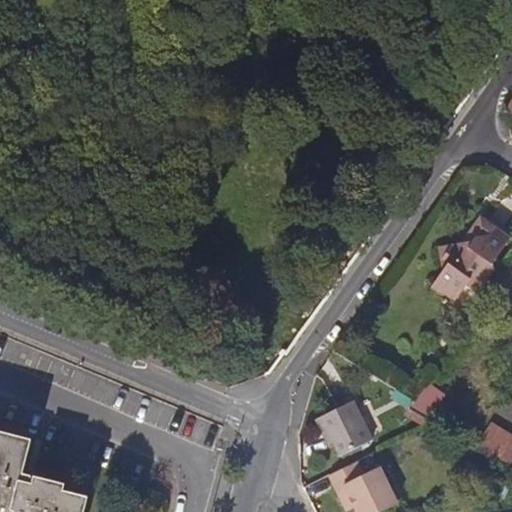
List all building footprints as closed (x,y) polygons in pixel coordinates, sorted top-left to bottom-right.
[(434,290),(456,306),(470,287),(481,295),(497,271),(495,268),(511,242),(511,238),(485,219),(465,247),(442,250),(447,272),(434,290)] [(407,414),(424,424),(442,400),(425,388),(413,406),(407,414)] [(370,444),(352,404),(314,421),(322,438),(327,436),(337,459),(359,449),(370,444)] [(511,440),(491,429),(477,455),(509,474),(511,468),(511,440)] [(32,445),(0,436),(0,511),(89,511),(90,509),(66,502),(68,494),(45,488),(43,497),(20,491),(32,445)] [(349,501),(353,509),(354,511),(383,511),(395,507),(378,470),(362,478),(356,464),(328,477),(342,505),(349,501)] [(346,511),(353,509),(349,501),(342,505),(344,511),(346,511)]
